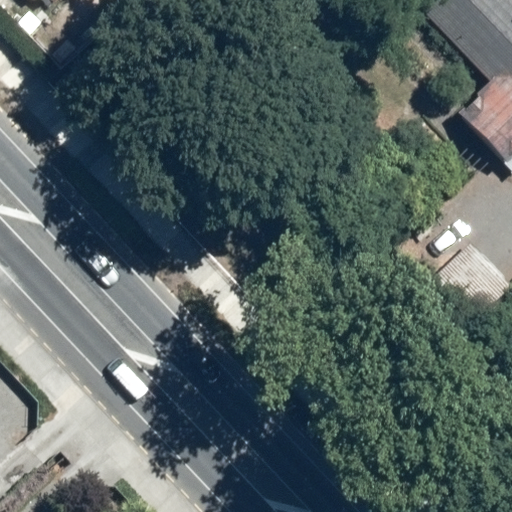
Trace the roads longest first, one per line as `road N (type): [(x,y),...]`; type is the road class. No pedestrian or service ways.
road 1 (secondary): [(0,142),(343,511)]
road 2 (secondary): [(246,511),(0,248)]
